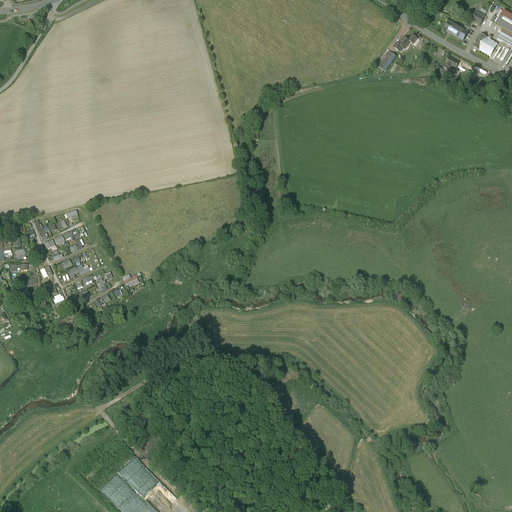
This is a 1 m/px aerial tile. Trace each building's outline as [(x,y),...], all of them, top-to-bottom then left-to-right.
[(485,17),(476,11),(470,21),(480,26),(485,17)] [(496,24),(503,29),(498,38),(511,46),(511,16),(503,12),(496,24)] [(468,33),(449,22),(444,31),(463,42),(468,33)] [(497,45),(487,39),(480,35),(473,48),(479,52),(480,51),(490,57),(497,45)] [(412,36),(408,41),(410,42),(413,45),(417,39),(412,36)] [(404,38),(398,46),(403,49),(405,50),(405,49),(406,49),(407,47),(410,42),(408,41),(404,38)] [(400,53),(403,49),(398,46),(397,45),(394,49),(400,53)] [(395,57),(389,53),(379,68),(385,72),(395,57)] [(459,63),(449,58),(443,69),(450,72),(452,67),(456,69),(459,63)] [(69,227),(72,226),(71,221),(78,219),(75,211),(64,215),(65,219),(69,218),(71,223),(68,224),(69,227)] [(37,232),(42,230),(38,220),(33,222),(37,232)] [(64,221),(57,223),(60,231),(67,229),(64,221)] [(53,224),(48,226),(51,232),(56,230),(53,224)] [(42,241),(48,239),(46,233),(49,231),(48,228),(38,232),(42,241)] [(63,235),(66,241),(74,237),(75,240),(80,237),(76,229),(63,235)] [(33,232),(26,234),(28,241),(35,239),(33,232)] [(61,235),(54,239),(57,245),(64,241),(61,235)] [(69,248),(71,254),(82,249),(78,239),(75,241),(76,245),(69,248)] [(53,240),(44,244),(46,249),(55,246),(53,240)] [(63,257),(61,254),(59,255),(57,250),(52,252),(53,256),(50,257),(52,262),(63,257)] [(69,260),(62,263),(65,269),(72,266),(69,260)] [(86,263),(89,271),(95,268),(92,260),(86,263)] [(81,277),(86,274),(82,265),(67,272),(71,279),(75,277),(74,275),(79,272),(81,277)] [(95,281),(105,277),(101,270),(92,275),(95,281)] [(89,276),(83,279),(87,286),(93,283),(89,276)] [(126,286),(128,285),(129,288),(139,283),(136,276),(123,281),(126,286)] [(21,288),(38,284),(36,278),(19,282),(21,288)] [(79,293),(81,292),(80,290),(85,288),(82,280),(75,283),(79,293)] [(104,284),(106,283),(105,281),(97,285),(101,293),(107,289),(104,284)] [(79,305),(76,295),(74,288),(67,290),(71,307),(79,305)] [(116,298),(120,296),(117,289),(112,291),(116,298)] [(85,292),(79,295),(82,302),(88,300),(85,292)] [(52,298),(55,306),(59,304),(61,310),(66,308),(61,295),(52,298)] [(107,295),(102,297),(105,304),(110,302),(107,295)] [(97,309),(102,305),(98,299),(93,303),(97,309)]
